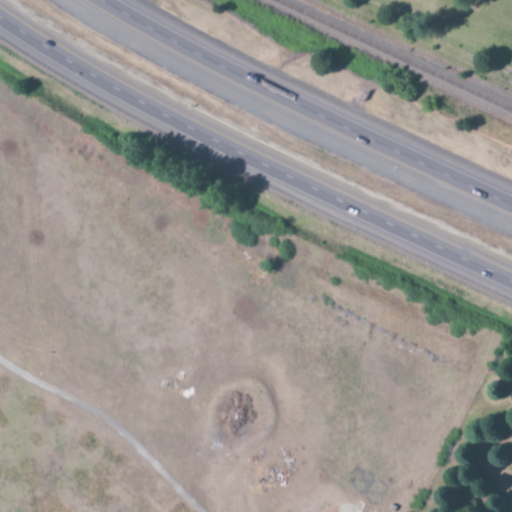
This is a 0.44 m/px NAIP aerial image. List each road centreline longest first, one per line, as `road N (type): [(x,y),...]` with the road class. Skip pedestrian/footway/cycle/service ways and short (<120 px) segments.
road 1 (motorway): [(0,17),(110,89),(511,282)]
road 2 (motorway): [(511,207),(99,0)]
